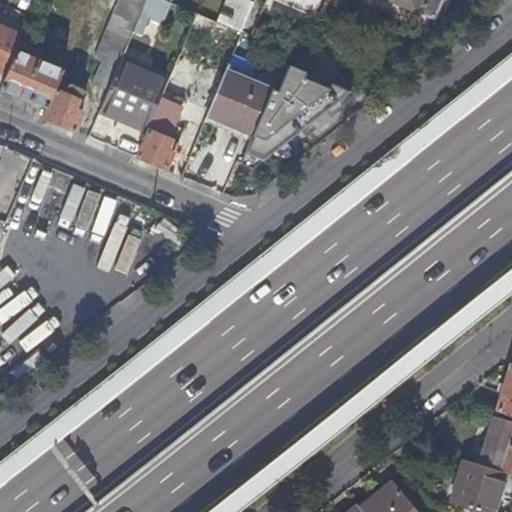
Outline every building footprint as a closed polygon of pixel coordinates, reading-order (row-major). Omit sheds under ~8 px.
[(137,17),(144,0),(117,0),(91,62),(100,65),(90,88),(104,94),(118,63),(137,17)] [(160,2),(156,0),(144,0),(137,17),(151,23),(160,2)] [(224,0),(214,25),(238,35),(249,11),(251,4),(240,0),(224,0)] [(443,0),(374,0),(433,25),(443,0)] [(249,11),(238,35),(247,39),(248,39),(258,15),(249,11)] [(26,19),(19,35),(31,40),(38,24),(26,19)] [(0,80),(11,53),(14,47),(0,40),(0,80)] [(0,93),(43,111),(38,121),(72,135),(79,117),(73,115),(80,97),(78,92),(69,88),(64,90),(62,97),(51,92),(59,73),(11,53),(0,80),(0,93)] [(96,112),(141,132),(162,82),(118,63),(104,94),(96,112)] [(222,74),(202,119),(247,139),(266,93),(222,74)] [(144,133),(132,160),(162,173),(169,158),(162,155),(167,143),(163,141),(168,131),(154,125),(149,136),(144,133)] [(75,222),(88,189),(76,185),(64,218),(75,222)] [(382,393),(488,317),(478,304),(388,369),(392,375),(376,386),(382,393)] [(511,418),(511,370),(506,368),(494,408),(475,402),(472,411),(486,415),(500,420),(502,415),(511,418)] [(500,420),(486,415),(484,421),(490,423),(481,450),(476,449),(470,467),(500,476),(511,479),(511,429),(510,428),(511,424),(500,420)] [(470,467),(459,463),(446,506),(466,511),(489,511),(500,476),(470,467)] [(409,511),(387,485),(356,510),(357,511),(409,511)]
